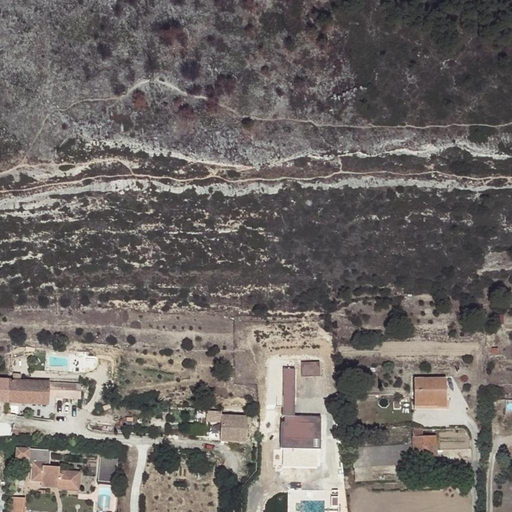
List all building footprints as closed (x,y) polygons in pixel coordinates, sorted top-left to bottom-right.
[(303,360),(303,375),(322,375),(322,360),(303,360)] [(274,447),(316,453),(320,420),(289,416),(295,365),(285,363),(274,447)] [(413,378),(414,402),(436,401),(437,404),(446,403),(445,377),(413,378)] [(0,401),(48,404),(49,397),(49,391),(55,391),(55,397),(80,398),(81,384),(50,382),(50,381),(0,378),(0,401)] [(220,410),(200,409),(200,419),(219,420),(218,441),(246,442),(247,414),(220,413),(220,410)] [(355,466),(369,465),(414,464),(428,464),(427,456),(436,455),(435,435),(423,436),(423,431),(412,431),(413,437),(413,447),(353,448),(355,466)] [(16,446),(14,456),(28,459),(31,462),(30,476),(41,477),(40,482),(49,483),(49,487),(57,488),(56,490),(78,491),(79,472),(59,470),(59,468),(48,467),(50,449),(48,449),(16,446)] [(100,452),(97,481),(114,483),(117,454),(100,452)] [(9,497),(8,506),(22,507),(24,507),(24,498),(9,497)]
